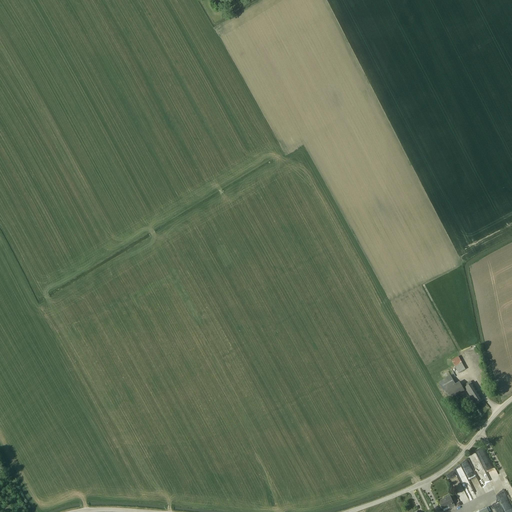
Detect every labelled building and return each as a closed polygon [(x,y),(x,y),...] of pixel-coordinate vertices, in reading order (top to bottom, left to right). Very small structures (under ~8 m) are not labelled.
[(466,370),(459,357),(451,360),(459,373),(466,370)] [(439,383),(443,391),(449,400),(465,391),(460,382),(456,384),(451,376),(439,383)] [(476,403),(482,399),(472,383),(471,381),(465,385),(466,387),(465,388),(473,400),(474,399),(476,403)] [(484,448),(476,451),(481,461),(489,458),(484,448)] [(489,482),(478,455),(469,458),(481,486),(489,482)] [(464,491),(471,489),(462,466),(455,469),(464,491)] [(453,472),(447,475),(452,486),(459,483),(453,472)] [(455,507),(450,496),(439,501),(443,510),(449,507),(450,509),(455,507)] [(501,499),(507,511),(511,508),(506,497),(501,499)] [(503,511),(498,502),(493,504),(496,511),(503,511)]
